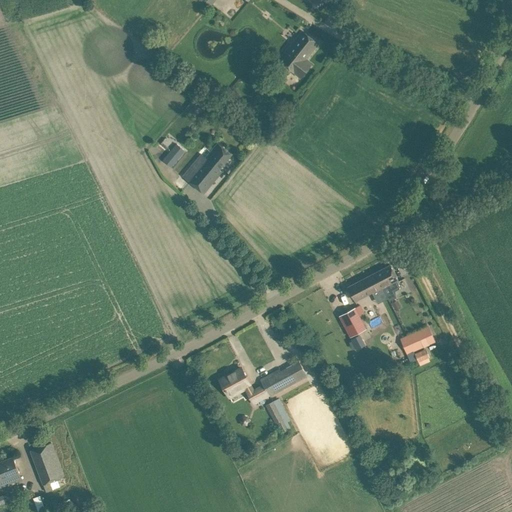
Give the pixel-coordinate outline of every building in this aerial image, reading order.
[(304,62),(319,43),(302,30),(279,60),(300,77),(309,66),(304,62)] [(186,107),(193,113),(206,99),(199,92),(186,107)] [(206,157),(219,169),(231,154),(217,142),(206,157)] [(163,160),(171,167),(185,151),(176,143),(163,160)] [(183,176),(204,193),(222,171),(219,169),(206,157),(201,153),(183,176)] [(390,264),(375,272),(382,288),(383,288),(387,296),(395,292),(395,290),(400,288),(400,285),(398,282),(399,281),(390,264)] [(382,288),(375,272),(348,287),(355,300),(372,292),(373,293),(382,288)] [(355,307),(339,316),(350,336),(366,328),(355,307)] [(428,326),(401,338),(407,352),(412,350),(413,352),(429,344),(435,341),(428,326)] [(359,334),(351,339),(352,340),(356,347),(357,349),(365,345),(359,334)] [(415,352),(420,365),(431,360),(426,347),(415,352)] [(269,394),(306,374),(298,359),(291,363),(292,365),(281,371),(280,369),(261,379),(264,385),(253,390),(241,367),(220,379),(229,395),(245,386),(253,402),(269,393),(269,394)] [(280,433),(290,428),(287,421),(290,420),(279,397),(265,403),(280,433)] [(64,476),(51,442),(31,450),(43,484),(64,476)] [(13,457),(0,461),(0,486),(22,478),(17,466),(13,457)] [(33,497),(38,511),(45,508),(40,494),(33,497)]
